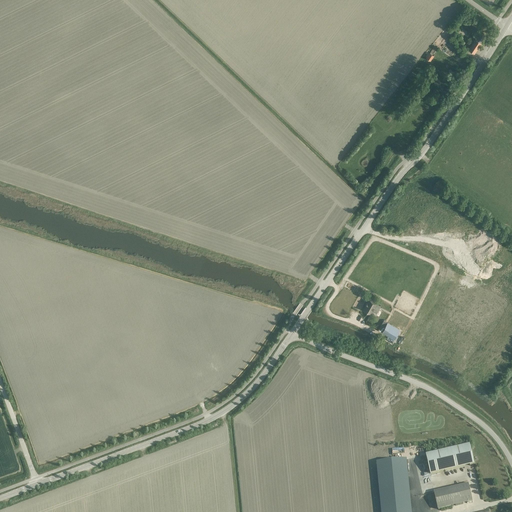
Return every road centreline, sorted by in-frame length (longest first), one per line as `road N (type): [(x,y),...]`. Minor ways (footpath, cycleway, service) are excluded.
road 1 (tertiary): [(291,333),(506,27)]
road 2 (tertiary): [(37,484),(208,420),(250,390),(291,333)]
road 3 (unclassified): [(511,462),(486,427),(450,401),(291,333)]
